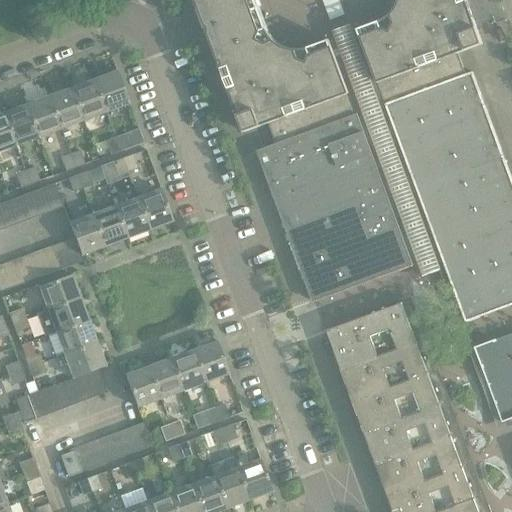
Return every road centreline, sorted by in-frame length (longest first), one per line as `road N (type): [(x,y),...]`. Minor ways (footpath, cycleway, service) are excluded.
road 1 (residential): [(323,511),(140,14)]
road 2 (residential): [(0,64),(140,14)]
